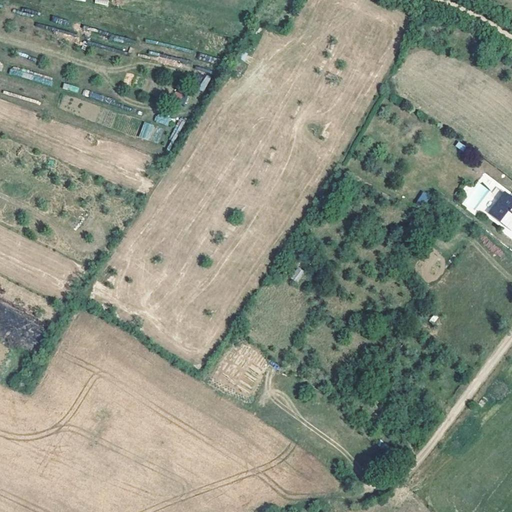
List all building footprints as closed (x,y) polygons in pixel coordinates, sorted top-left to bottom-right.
[(8,74),(52,85),(53,78),(10,67),(8,74)] [(64,83),(62,88),(78,93),(79,87),(64,83)] [(154,122),(168,125),(170,117),(157,114),(154,122)] [(138,137),(149,141),(154,125),(143,122),(138,137)] [(423,191),(416,202),(424,207),(431,195),(423,191)] [(511,205),(511,204),(511,201),(504,196),(498,205),(500,206),(498,210),(496,209),(490,217),(511,230),(511,205)] [(292,280),(298,284),(305,274),(299,270),(292,280)]
